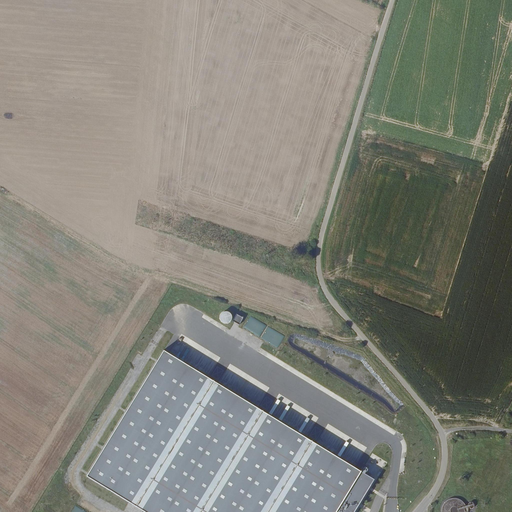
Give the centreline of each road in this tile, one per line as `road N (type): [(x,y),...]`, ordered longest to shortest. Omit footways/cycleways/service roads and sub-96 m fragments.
road 1 (unclassified): [(417,511),(440,479),(442,432),(331,300),(317,265),(392,0)]
road 2 (track): [(364,339),(340,338),(120,262),(0,187)]
